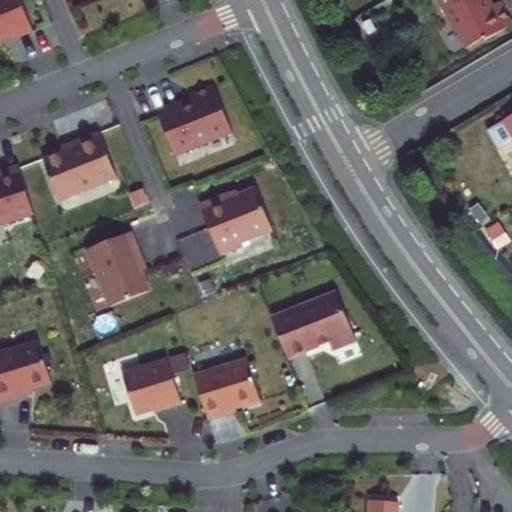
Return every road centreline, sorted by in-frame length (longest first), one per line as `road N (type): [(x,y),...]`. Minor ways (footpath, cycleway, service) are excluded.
road 1 (residential): [(0,460),(224,473),(320,441),(460,438),(511,407)]
road 2 (residential): [(265,3),(0,109)]
road 3 (tertiary): [(511,387),(422,277),(346,162)]
road 4 (residential): [(346,162),(511,66)]
road 5 (tertiary): [(346,162),(265,3)]
road 6 (unknown): [(162,205),(122,60)]
